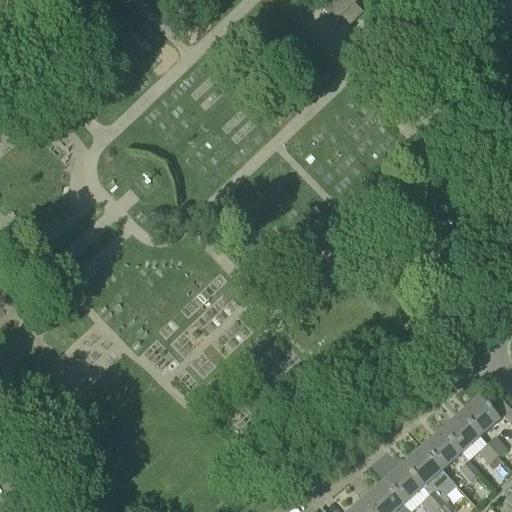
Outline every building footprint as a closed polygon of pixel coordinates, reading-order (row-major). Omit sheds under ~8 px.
[(323,0),(329,5),(322,12),(334,25),(341,18),(349,27),(362,14),(354,6),(356,4),(351,0),(323,0)] [(460,417),(481,440),(500,423),(503,420),(510,428),(511,425),(511,413),(498,399),(487,408),(480,400),(460,417)] [(441,434),(461,457),(468,465),(487,448),(481,440),(460,417),(441,434)] [(442,474),(461,457),(441,434),(421,452),(442,474)] [(487,448),(498,461),(507,453),(496,440),(487,448)] [(487,448),(478,456),(489,469),(498,461),(487,448)] [(402,469),(439,511),(448,504),(445,501),(456,491),(441,474),(442,474),(421,452),(402,469)] [(479,477),(469,465),(460,474),(470,485),(479,477)] [(424,511),(439,511),(402,469),(383,486),(406,511),(415,511),(421,507),(424,511)] [(406,511),(383,486),(364,503),(371,511),(406,511)] [(511,511),(511,495),(509,493),(511,495),(510,497),(506,493),(501,499),(505,503),(504,504),(511,511)] [(371,511),(364,503),(353,511),(371,511)]
